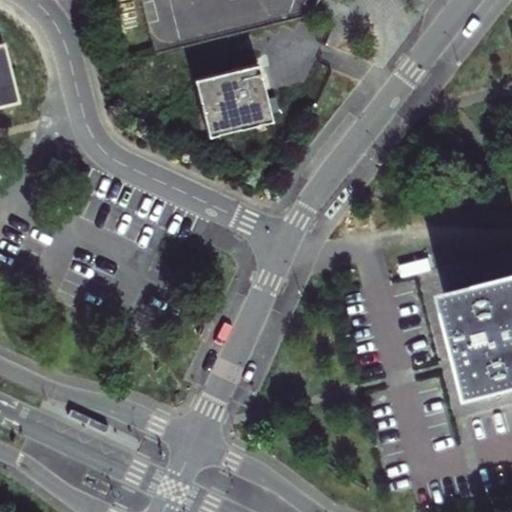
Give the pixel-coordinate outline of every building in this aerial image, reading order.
[(0,101),(16,98),(2,41),(0,41),(0,101)] [(209,134),(216,132),(215,128),(239,121),(240,126),(257,122),(256,118),(262,116),(264,121),(272,118),(258,63),(194,79),(209,134)] [(215,128),(216,132),(240,126),(239,121),(215,128)] [(511,277),(451,293),(478,400),(511,390),(511,277)] [(454,416),(476,413),(473,388),(452,391),(454,416)] [(75,406),(72,413),(108,430),(111,423),(75,406)]
